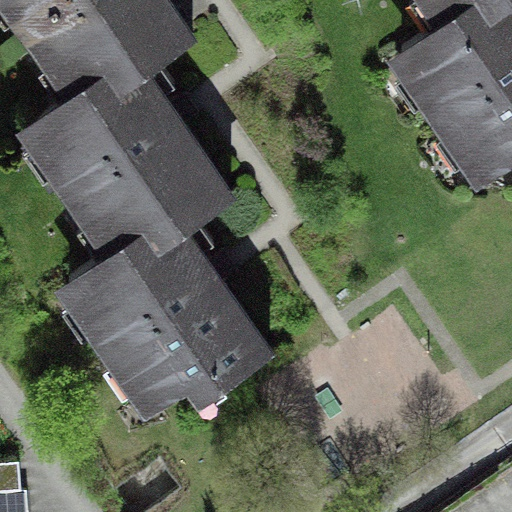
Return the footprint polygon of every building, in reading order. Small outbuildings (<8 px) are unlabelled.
[(20,0),(24,5),(11,13),(35,48),(48,39),(78,83),(132,46),(145,66),(194,33),(170,0),(20,0)] [(401,45),(433,91),(421,100),(445,134),(457,125),(489,171),(511,155),(511,0),(465,0),(449,12),(401,45)] [(440,0),(449,12),(465,0),(440,0)] [(30,116),(62,162),(49,171),(73,205),(85,197),(115,240),(170,203),(184,223),(231,190),(145,66),(132,46),(78,83),(30,116)] [(67,274),(100,321),(87,330),(111,365),(124,356),(156,402),(209,366),(220,382),(270,347),(215,268),(184,223),(170,203),(115,240),(67,274)] [(0,490),(18,489),(16,460),(0,461),(0,490)] [(0,490),(0,511),(27,511),(26,488),(18,489),(0,490)]
